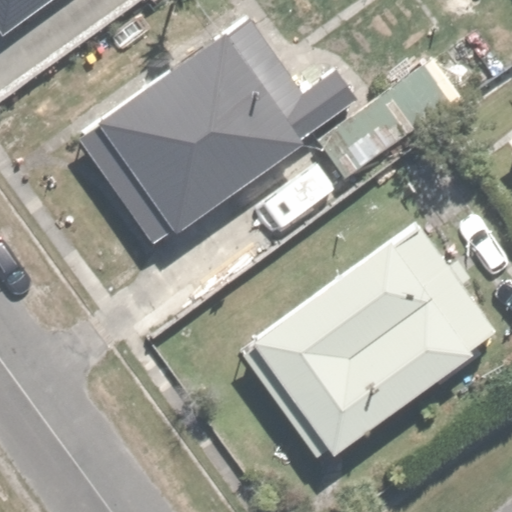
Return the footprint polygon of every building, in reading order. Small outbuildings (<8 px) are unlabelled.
[(20,0),(38,23),(68,0),(20,0)] [(320,123),(248,13),(69,130),(140,240),(320,123)] [(457,93),(432,55),(315,132),(340,170),(457,93)] [(511,159),(511,135),(501,144),(511,159)] [(491,322),(409,215),(246,340),(328,447),(491,322)]
